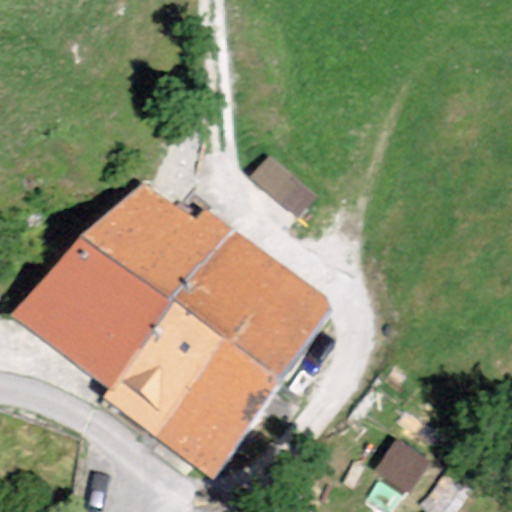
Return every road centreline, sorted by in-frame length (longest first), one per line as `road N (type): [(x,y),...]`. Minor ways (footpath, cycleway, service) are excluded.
road 1 (track): [(232,511),(374,301),(229,202),(205,0)]
road 2 (track): [(0,390),(96,420),(223,511)]
